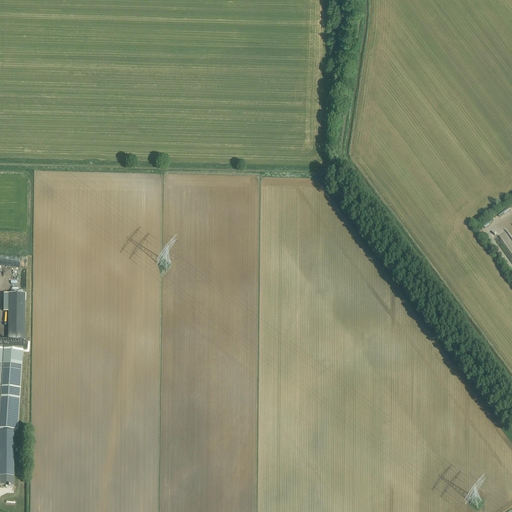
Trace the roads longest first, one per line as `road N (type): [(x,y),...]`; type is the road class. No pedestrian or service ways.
road 1 (track): [(345,165),(339,173),(0,164)]
road 2 (track): [(345,165),(511,386)]
road 3 (track): [(360,0),(345,165)]
